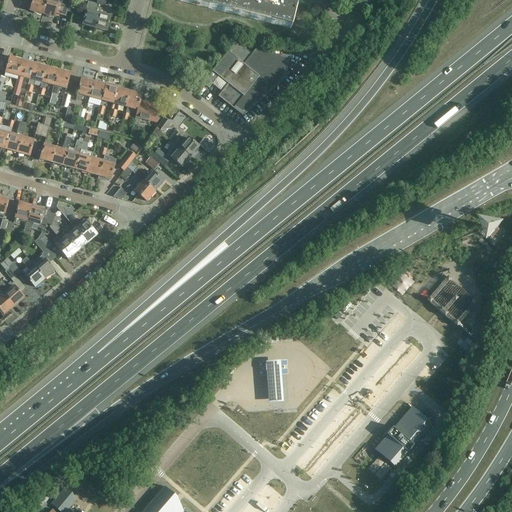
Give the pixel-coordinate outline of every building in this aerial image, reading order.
[(46,1),(46,0),(32,0),(30,11),(42,15),(46,1)] [(46,0),(46,1),(42,15),(55,18),(55,15),(65,17),(70,0),(46,0)] [(82,25),(94,29),(102,0),(97,0),(94,13),(86,11),(82,25)] [(107,32),(110,17),(111,18),(112,11),(104,9),(106,1),(103,0),(102,0),(94,29),(107,32)] [(181,0),(290,27),(290,30),(297,4),(296,4),(295,6),(270,0),(181,0)] [(289,58),(255,50),(252,55),(249,53),(252,49),(243,42),(240,46),(235,42),(228,53),(227,52),(202,84),(209,89),(218,77),(228,85),(219,97),(243,116),(284,79),(289,58)] [(22,62),(21,62),(22,60),(16,58),(16,60),(9,58),(5,75),(11,77),(11,75),(18,76),(18,77),(22,62)] [(34,65),(33,65),(34,63),(28,61),(28,63),(22,62),(18,77),(18,76),(13,94),(18,96),(23,78),(30,80),(34,65)] [(46,68),(45,68),(46,66),(40,64),(40,67),(34,65),(30,80),(26,92),(31,94),(35,81),(42,83),(46,68)] [(58,71),(57,71),(58,69),(52,68),(52,70),(46,68),(42,83),(38,95),(43,97),(47,84),(54,86),(58,71)] [(70,75),(69,74),(70,72),(64,70),(64,73),(58,71),(54,86),(51,98),(52,99),(53,95),(58,96),(60,88),(66,89),(70,75)] [(9,80),(1,78),(0,77),(0,85),(7,87),(9,80)] [(93,83),(93,81),(88,79),(87,81),(81,80),(75,101),(81,103),(83,96),(89,98),(93,83)] [(105,86),(105,84),(100,82),(99,85),(93,83),(89,98),(102,101),(105,86)] [(117,90),(117,89),(117,87),(112,86),(111,88),(105,86),(102,101),(114,104),(117,90)] [(114,104),(125,108),(129,93),(129,90),(124,89),(123,91),(117,90),(114,104)] [(142,102),(140,101),(142,96),(140,96),(141,93),(136,92),(135,94),(129,93),(125,108),(138,111),(139,111),(142,102)] [(67,109),(70,97),(64,95),(61,107),(67,109)] [(156,123),(159,109),(148,106),(149,104),(142,102),(139,111),(138,111),(133,126),(138,127),(140,119),(156,123)] [(89,120),(91,112),(93,105),(88,104),(84,118),(89,120)] [(11,117),(10,121),(9,121),(7,128),(12,129),(14,122),(17,110),(12,108),(10,117),(11,117)] [(71,122),(74,109),(68,108),(64,120),(71,122)] [(41,137),(46,118),(44,117),(41,125),(38,124),(35,135),(41,137)] [(46,118),(41,137),(46,139),(51,119),(46,118)] [(156,129),(162,134),(170,124),(164,119),(156,129)] [(10,135),(6,150),(17,154),(22,138),(23,132),(25,126),(20,124),(19,131),(17,131),(16,136),(10,135)] [(162,134),(156,129),(152,135),(156,139),(161,138),(163,135),(162,134)] [(0,148),(6,150),(10,135),(0,131),(0,148)] [(175,131),(170,138),(168,139),(180,149),(190,158),(198,148),(188,139),(183,144),(178,140),(181,136),(175,131)] [(110,135),(101,132),(99,139),(108,142),(110,135)] [(22,138),(17,154),(29,157),(34,142),(22,138)] [(56,149),(52,163),(63,167),(67,152),(68,152),(71,140),(65,138),(62,151),(56,149)] [(73,154),(68,152),(67,152),(63,167),(75,170),(79,156),(81,151),(83,143),(77,141),(73,154)] [(130,149),(136,154),(141,149),(134,144),(130,149)] [(52,163),(56,149),(44,145),(40,160),(52,163)] [(190,158),(180,149),(171,159),(181,168),(190,158)] [(158,150),(152,157),(164,168),(170,160),(158,150)] [(87,173),(91,159),(92,154),(81,151),(79,156),(75,170),(87,173)] [(124,171),(127,169),(131,164),(136,157),(131,153),(126,160),(119,168),(124,171)] [(154,171),(159,165),(150,158),(145,164),(154,171)] [(99,177),(103,162),(91,159),(87,173),(99,177)] [(110,180),(115,166),(116,161),(111,159),(109,164),(103,162),(99,177),(98,180),(105,182),(105,179),(110,180)] [(132,173),(127,169),(124,171),(120,177),(125,181),(130,176),(132,173)] [(152,172),(148,177),(137,169),(133,174),(135,176),(155,192),(159,187),(160,188),(163,184),(162,183),(163,182),(152,172)] [(146,202),(155,192),(135,176),(132,179),(135,182),(130,188),(135,193),(146,202)] [(0,213),(4,215),(5,215),(8,201),(0,198),(0,213)] [(20,220),(27,222),(31,207),(19,204),(13,224),(13,225),(14,225),(19,226),(20,220)] [(44,230),(45,224),(47,218),(42,217),(43,211),(31,207),(27,222),(39,225),(38,229),(44,230)] [(47,218),(45,224),(51,226),(54,215),(48,213),(47,218)] [(5,234),(11,235),(14,225),(13,225),(13,224),(8,222),(5,234)] [(85,222),(75,230),(87,244),(97,236),(96,235),(102,230),(97,224),(91,229),(85,222)] [(87,244),(75,230),(70,234),(67,229),(62,234),(66,238),(78,252),(87,244)] [(39,239),(47,249),(52,245),(42,233),(38,238),(39,239)] [(78,252),(66,238),(61,242),(57,238),(52,242),(68,260),(78,252)] [(33,267),(44,280),(54,272),(49,265),(55,259),(47,249),(39,239),(35,243),(44,253),(41,256),(37,260),(39,262),(33,267)] [(44,280),(33,267),(26,258),(26,259),(24,257),(21,260),(23,261),(22,262),(29,271),(24,274),(26,276),(25,276),(35,288),(44,280)] [(7,259),(3,262),(15,277),(20,272),(13,264),(12,265),(7,259)] [(15,277),(3,262),(0,265),(6,272),(5,273),(6,274),(11,280),(15,277)] [(53,274),(34,291),(39,297),(59,280),(53,274)] [(6,287),(1,282),(0,282),(0,290),(4,295),(4,296),(13,306),(23,298),(20,294),(13,286),(12,285),(11,283),(6,287)] [(0,297),(0,310),(4,315),(13,306),(4,296),(4,295),(0,297)] [(24,301),(3,320),(8,325),(28,306),(24,301)] [(460,347),(469,354),(473,350),(463,343),(460,347)] [(268,402),(283,402),(283,397),(282,367),(281,360),(266,361),(266,368),(268,398),(268,402)] [(416,443),(418,445),(421,442),(419,440),(432,426),(412,409),(394,429),(393,427),(390,431),(386,435),(387,437),(383,441),(376,450),(393,465),(395,467),(401,460),(403,461),(406,458),(404,457),(407,454),(414,447),(414,446),(416,443)] [(253,470),(248,475),(254,481),(259,475),(253,470)] [(268,497),(275,489),(271,486),(265,494),(268,497)] [(37,511),(67,511),(75,503),(63,492),(49,508),(43,502),(36,511),(37,511)] [(174,511),(177,508),(160,493),(142,511),(174,511)]
